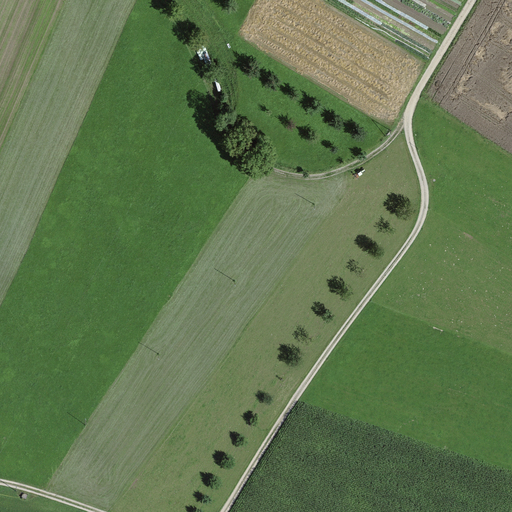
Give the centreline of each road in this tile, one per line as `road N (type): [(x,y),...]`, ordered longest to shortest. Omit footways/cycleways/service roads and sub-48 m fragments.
road 1 (track): [(472,0),(408,114),(425,192),(413,236),(225,511)]
road 2 (track): [(158,0),(203,58),(229,136),(267,168),(319,177),(344,169),(373,153),(408,114)]
